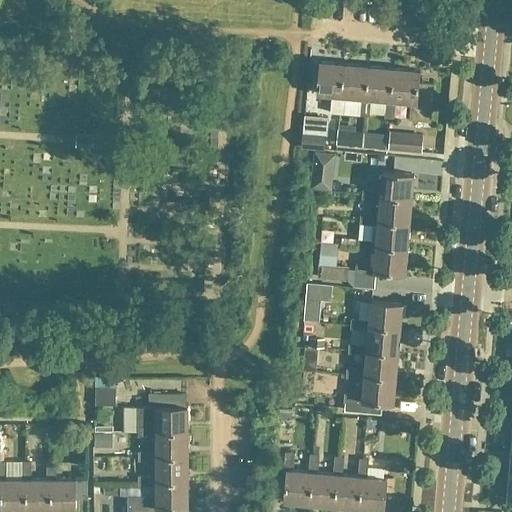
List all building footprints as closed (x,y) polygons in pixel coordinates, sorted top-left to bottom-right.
[(318,63),(315,95),(331,97),(329,114),(343,116),(343,114),(344,98),(341,98),(343,66),(318,63)] [(369,100),(365,100),(368,68),(343,66),(341,98),(344,98),(360,99),(358,117),(367,118),(369,100)] [(365,100),(369,100),(385,102),(383,119),(392,120),(394,103),(390,102),(393,70),(368,68),(365,100)] [(409,104),(408,121),(429,123),(433,85),(417,84),(418,72),(393,70),(390,102),(394,103),(409,104)] [(335,146),(361,149),(363,133),(336,130),(335,146)] [(326,136),(303,133),(301,148),(324,151),(326,136)] [(388,135),(387,151),(420,154),(421,138),(388,135)] [(76,136),(75,148),(97,150),(98,138),(76,136)] [(329,192),(331,174),(333,156),(314,153),(312,171),(310,190),(329,192)] [(379,202),(379,198),(411,201),(413,176),(381,173),(380,193),(362,191),(361,200),(379,202)] [(409,226),(411,201),(379,198),(379,202),(377,217),(360,216),(359,225),(377,227),(377,223),(409,226)] [(377,223),(377,227),(375,242),(358,240),(357,250),(374,251),(375,248),(407,250),(409,226),(377,223)] [(320,244),(318,264),(336,266),(338,246),(320,244)] [(404,276),(407,250),(375,248),(374,251),(373,267),(355,265),(355,274),(373,276),(373,273),(404,276)] [(346,281),(347,268),(320,266),(319,279),(346,281)] [(306,285),(303,322),(311,323),(318,324),(320,302),(321,286),(306,285)] [(367,328),(400,330),(402,305),(370,302),(368,322),(350,320),(350,330),(367,331),(367,328)] [(397,355),(400,330),(367,328),(367,331),(366,347),(348,345),(347,354),(365,356),(365,352),(397,355)] [(363,377),(395,380),(397,355),(365,352),(365,356),(364,372),(346,370),(345,379),(363,381),(363,377)] [(393,405),(395,380),(363,377),(363,381),(361,396),(344,395),(343,404),(345,404),(361,405),(362,402),(393,405)] [(116,391),(95,390),(95,407),(116,408),(116,391)] [(155,434),(188,434),(188,408),(178,408),(178,396),(150,396),(150,409),(138,409),(138,437),(155,437),(155,434)] [(361,405),(345,404),(345,412),(361,413),(361,405)] [(155,456),(187,456),(188,434),(155,434),(155,437),(155,453),(138,453),(138,462),(155,462),(155,456)] [(94,449),(113,449),(113,435),(94,435),(94,449)] [(311,473),(308,473),(292,471),(294,454),(285,453),(283,471),(286,472),(283,503),(308,505),(311,473)] [(336,475),(333,475),(317,474),(319,456),(309,455),(308,473),(311,473),(308,505),(333,507),(336,475)] [(155,483),(187,483),(187,456),(155,456),(155,462),(155,478),(138,478),(138,487),(155,487),(155,483)] [(361,478),(357,477),(342,476),(343,458),(334,457),(333,475),(336,475),(333,507),(358,510),(361,478)] [(359,460),(357,477),(361,478),(358,510),(383,511),(386,480),(366,478),(368,460),(359,460)] [(0,462),(0,480),(0,511),(25,511),(25,480),(21,480),(6,480),(6,463),(0,462)] [(25,511),(49,511),(50,480),(46,480),(31,480),(31,463),(21,463),(21,480),(25,480),(25,511)] [(50,480),(49,511),(75,511),(75,480),(55,480),(55,463),(46,463),(46,480),(50,480)] [(155,483),(155,487),(155,498),(128,498),(127,511),(156,511),(156,509),(187,509),(187,483),(155,483)]
